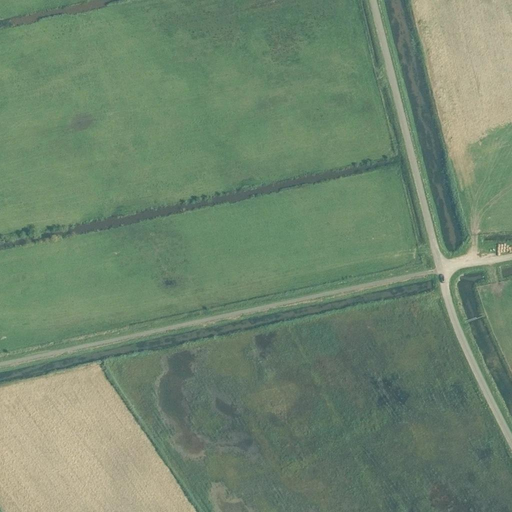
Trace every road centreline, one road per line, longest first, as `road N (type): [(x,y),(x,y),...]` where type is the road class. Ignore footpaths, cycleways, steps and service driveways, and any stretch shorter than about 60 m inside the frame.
road 1 (unclassified): [(440,270),(375,0)]
road 2 (unclassified): [(511,439),(456,326),(440,270)]
